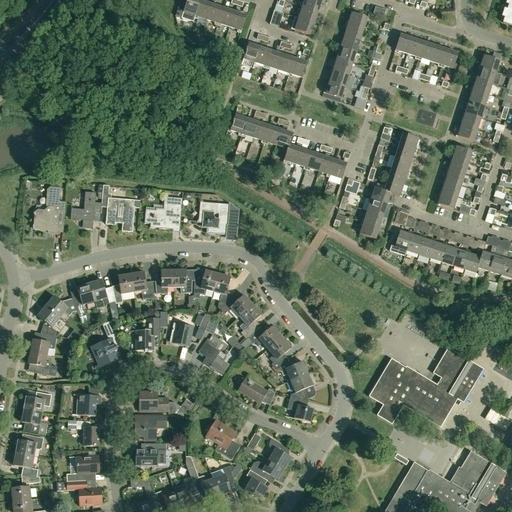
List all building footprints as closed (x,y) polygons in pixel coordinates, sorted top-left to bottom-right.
[(194,19),(200,1),(196,0),(187,0),(186,2),(180,0),(175,17),(193,22),(194,19)] [(318,13),(321,1),(317,0),(304,0),(303,4),(301,4),(300,7),(302,8),(318,13)] [(511,0),(510,0),(502,23),(511,26),(511,0)] [(206,20),(211,5),(200,1),(194,19),(197,20),(198,18),(206,20)] [(217,26),(223,9),(211,5),(206,20),(215,23),(214,25),(217,26)] [(373,14),(384,17),(386,11),(375,7),(373,14)] [(314,24),(318,13),(302,8),(300,16),(297,15),(296,18),(298,19),(299,19),(314,24)] [(229,28),(234,12),(223,9),(217,26),(220,27),(221,25),(229,28)] [(272,19),(278,21),(281,13),(274,11),(272,19)] [(234,12),(229,28),(238,30),(237,33),(240,34),(246,16),(234,12)] [(346,24),(363,30),(367,18),(352,13),(349,22),(347,21),(346,24)] [(310,36),(314,24),(299,19),(298,19),(296,27),(294,27),(293,30),(310,36)] [(360,41),(363,30),(346,24),(345,27),(347,28),(344,37),(360,41)] [(407,55),(412,39),(400,35),(394,53),(398,54),(399,52),(407,55)] [(356,53),(360,41),(344,37),(341,45),(339,44),(338,47),(356,53)] [(418,60),(423,43),(412,39),(407,55),(415,57),(415,59),(418,60)] [(430,62),(435,47),(423,43),(418,60),(421,61),(421,59),(430,62)] [(253,70),(255,63),(260,48),(248,44),(241,66),(253,70)] [(352,65),(356,53),(338,47),(337,50),(339,51),(337,60),(352,65)] [(441,68),(446,50),(435,47),(430,62),(438,65),(437,67),(441,68)] [(266,69),(271,52),(260,48),(255,63),(263,66),(263,68),(266,69)] [(446,50),(441,68),(444,69),(444,67),(453,69),(458,54),(446,50)] [(278,71),(283,55),(271,52),(266,69),(269,70),(269,68),(278,71)] [(288,77),(294,59),(283,55),(278,71),(286,74),(285,76),(288,77)] [(478,67),(496,73),(499,61),(484,56),(481,65),(479,64),(478,67)] [(294,59),(288,77),(292,78),(292,76),(301,78),(306,63),(294,59)] [(348,76),(352,65),(337,60),(334,68),(332,67),(331,70),(348,76)] [(492,84),(496,73),(478,67),(474,78),(477,79),(476,79),(492,84)] [(345,87),(348,76),(331,70),(330,73),(332,74),(329,82),(345,87)] [(488,96),(492,84),(476,79),(474,88),(472,87),(471,90),(488,96)] [(341,99),(345,87),(329,82),(327,91),(324,90),(323,94),(341,99)] [(362,93),(367,95),(369,89),(361,87),(359,92),(362,93)] [(484,107),(488,96),(471,90),(470,93),(472,94),(469,102),(484,107)] [(481,119),(484,107),(469,102),(466,111),(464,110),(463,113),(481,119)] [(477,130),(481,119),(463,113),(462,116),(464,117),(461,125),(477,130)] [(241,137),(247,119),(235,116),(230,131),(239,134),(238,136),(241,137)] [(253,139),(258,123),(247,119),(241,137),(244,138),(245,136),(253,139)] [(264,144),(270,127),(258,123),(253,139),(262,141),(261,143),(264,144)] [(473,142),(477,130),(461,125),(459,134),(457,133),(455,137),(473,142)] [(276,146),(281,131),(270,127),(264,144),(267,145),(268,143),(276,146)] [(289,146),(293,134),(281,131),(276,146),(284,149),(284,151),(287,152),(289,146)] [(399,146),(416,151),(417,148),(415,148),(418,139),(403,134),(399,146)] [(300,150),(289,146),(287,152),(283,163),(287,164),(287,162),(295,165),(300,150)] [(415,155),(416,151),(399,146),(395,157),(411,162),(413,154),(415,155)] [(453,159),(468,164),(472,152),(454,146),(453,150),(455,151),(453,159)] [(306,171),(312,153),(300,150),(295,165),(304,168),(303,170),(306,171)] [(318,172),(323,157),(312,153),(306,171),(309,172),(310,170),(318,172)] [(329,178),(335,161),(323,157),(318,172),(327,175),(326,177),(329,178)] [(408,170),(411,162),(395,157),(392,169),(409,174),(410,171),(408,170)] [(453,159),(451,158),(450,161),(452,162),(449,170),(464,175),(468,164),(453,159)] [(335,161),(329,178),(332,179),(333,177),(342,180),(347,165),(335,161)] [(408,177),(409,174),(392,169),(388,180),(403,185),(406,177),(408,177)] [(449,170),(447,169),(446,173),(448,173),(445,181),(445,182),(461,187),(464,175),(449,170)] [(400,193),(403,185),(388,180),(384,191),(384,192),(390,194),(401,198),(403,194),(400,193)] [(445,182),(445,181),(443,181),(442,184),(444,185),(442,193),(457,198),(461,187),(445,182)] [(102,199),(101,208),(107,208),(106,225),(115,226),(115,223),(122,224),(122,232),(132,233),(134,209),(134,207),(133,207),(134,201),(108,199),(109,187),(103,186),(102,199)] [(34,215),(33,229),(35,231),(63,233),(65,203),(59,203),(61,189),(50,188),(47,189),(46,206),(51,211),(47,214),(36,214),(34,215)] [(384,192),(384,191),(375,188),(372,197),(370,196),(369,200),(386,205),(390,194),(384,192)] [(442,193),(440,192),(438,196),(441,196),(438,205),(453,210),(457,198),(442,193)] [(71,209),(70,220),(83,221),(82,229),(93,230),(94,219),(100,219),(101,204),(95,203),(96,194),(85,193),(84,210),(71,209)] [(182,199),(176,199),(164,198),(163,213),(145,212),(144,224),(150,224),(150,228),(165,230),(166,224),(169,224),(169,227),(173,227),(173,225),(180,225),(182,199)] [(383,217),(386,205),(369,200),(368,203),(370,203),(367,212),(383,217)] [(230,206),(230,205),(200,203),(198,222),(203,223),(203,228),(208,228),(207,233),(227,235),(227,233),(236,233),(238,211),(231,206),(231,207),(230,206)] [(470,209),(461,206),(459,212),(468,215),(470,209)] [(379,228),(383,217),(367,212),(365,220),(362,219),(361,222),(379,228)] [(408,220),(407,219),(408,217),(399,214),(396,224),(406,227),(408,220)] [(375,240),(379,228),(361,222),(360,226),(363,226),(360,235),(375,240)] [(412,235),(412,236),(413,233),(408,231),(407,234),(400,232),(394,248),(390,247),(389,252),(404,257),(406,252),(412,235)] [(418,255),(423,239),(424,237),(419,235),(419,238),(412,236),(412,235),(406,252),(418,255)] [(435,243),(436,240),(431,239),(430,241),(423,239),(418,255),(429,259),(435,243)] [(446,247),(447,244),(442,243),(442,245),(435,243),(429,259),(441,263),(446,247)] [(458,250),(459,248),(454,246),(453,249),(446,247),(441,263),(452,267),(458,250)] [(494,256),(495,253),(497,248),(492,247),(489,254),(482,252),(481,255),(477,268),(477,269),(489,272),(494,256)] [(469,254),(470,252),(465,250),(465,253),(458,250),(452,267),(464,270),(469,254)] [(506,260),(506,257),(508,252),(504,250),(501,258),(494,256),(489,272),(500,276),(505,260),(506,260)] [(481,255),(477,254),(476,256),(469,254),(464,270),(476,274),(477,269),(477,268),(481,255)] [(511,278),(511,261),(506,260),(505,260),(500,276),(511,280),(511,278)] [(205,296),(206,291),(213,292),(218,275),(215,274),(215,272),(208,270),(206,272),(205,271),(203,280),(202,283),(194,281),(194,297),(194,298),(199,299),(200,295),(205,296)] [(153,282),(145,283),(144,273),(142,273),(140,271),(135,272),(135,274),(131,275),(134,293),(140,292),(142,301),(154,299),(153,282)] [(167,288),(174,288),(173,271),(161,271),(161,282),(155,282),(156,295),(165,294),(167,294),(167,292),(167,288)] [(173,271),(174,288),(180,288),(180,292),(181,293),(183,294),(192,294),(192,281),(186,281),(185,271),(173,271)] [(121,295),(134,293),(131,275),(118,277),(120,287),(112,288),(115,302),(116,304),(122,303),(121,295)] [(221,311),(232,297),(226,293),(230,278),(218,275),(213,292),(221,294),(218,307),(221,311)] [(115,302),(112,288),(112,287),(104,290),(102,281),(89,284),(95,302),(97,309),(106,307),(109,304),(115,302)] [(82,306),(95,302),(89,284),(77,288),(80,297),(72,299),(77,312),(79,318),(85,316),(82,306)] [(239,318),(253,305),(244,296),(236,303),(232,297),(221,311),(225,315),(231,309),(239,318)] [(77,312),(72,299),(61,303),(54,297),(46,307),(60,319),(64,313),(68,316),(72,312),(73,312),(77,312)] [(246,340),(248,338),(259,329),(253,323),(261,315),(253,305),(239,318),(244,323),(239,327),(243,331),(241,334),(246,340)] [(52,328),(60,319),(46,307),(37,317),(45,323),(41,334),(44,335),(55,337),(56,332),(52,328)] [(204,332),(210,319),(211,316),(205,315),(199,329),(204,332)] [(147,331),(135,331),(135,351),(153,351),(153,338),(160,338),(160,319),(146,319),(147,331)] [(210,319),(204,332),(213,335),(219,323),(210,319)] [(109,341),(94,347),(97,353),(95,354),(100,367),(116,360),(110,347),(120,343),(111,322),(102,324),(109,341)] [(173,323),(169,343),(189,347),(193,328),(173,323)] [(281,338),(278,334),(279,332),(279,331),(276,327),(274,327),(273,328),(272,327),(264,335),(259,329),(248,338),(253,344),(255,342),(259,347),(262,344),(268,350),(281,338)] [(57,337),(55,337),(44,335),(43,342),(33,340),(30,352),(47,356),(48,349),(52,350),(53,350),(54,349),(55,348),(57,337)] [(232,338),(227,343),(238,355),(243,350),(232,338)] [(287,341),(285,342),(281,338),(268,350),(273,356),(269,359),(273,363),(271,365),(276,371),(277,370),(287,361),(282,356),(291,349),(290,348),(291,347),(291,345),(288,341),(287,341)] [(227,366),(222,362),(225,358),(214,350),(216,347),(208,341),(199,353),(208,358),(204,364),(221,375),(227,366)] [(436,386),(391,360),(369,397),(383,406),(377,416),(392,425),(403,406),(424,418),(440,428),(457,400),(463,404),(483,370),(448,349),(437,366),(433,374),(441,379),(436,386)] [(51,363),(50,363),(46,362),(47,356),(30,352),(28,364),(38,366),(37,374),(49,376),(51,366),(51,365),(51,364),(51,363)] [(287,375),(290,382),(308,374),(302,362),(293,366),(288,360),(287,361),(277,370),(280,372),(281,372),(283,376),(287,375)] [(290,396),(304,400),(308,401),(308,399),(304,390),(313,386),(308,374),(290,382),(295,393),(290,396)] [(245,379),(242,384),(237,392),(260,405),(262,403),(270,406),(275,393),(268,390),(267,392),(245,379)] [(139,406),(139,413),(147,413),(168,412),(168,403),(168,399),(157,399),(157,392),(139,393),(139,406)] [(24,410),(42,414),(44,401),(50,402),(51,396),(36,393),(35,399),(26,397),(24,410)] [(78,395),(77,416),(95,417),(95,404),(100,405),(101,397),(78,395)] [(302,407),(304,400),(290,396),(287,409),(296,412),(294,419),(310,423),(314,410),(302,407)] [(193,405),(186,400),(181,407),(175,414),(177,414),(183,414),(186,414),(193,405)] [(168,412),(168,415),(175,414),(181,407),(175,403),(168,403),(168,412)] [(484,419),(505,431),(511,421),(490,409),(484,419)] [(40,424),(42,414),(24,410),(21,423),(25,424),(23,432),(46,436),(47,425),(40,424)] [(136,423),(135,437),(144,437),(144,441),(155,441),(156,429),(166,429),(166,416),(149,416),(136,416),(136,423)] [(68,421),(68,430),(81,430),(82,422),(68,421)] [(214,450),(219,453),(231,461),(239,448),(230,442),(236,433),(216,421),(206,437),(218,444),(214,450)] [(84,429),(84,447),(98,447),(99,429),(84,429)] [(255,434),(247,447),(253,451),(261,438),(255,434)] [(34,457),(35,450),(39,450),(41,449),(43,439),(23,435),(22,441),(18,441),(16,454),(34,457)] [(291,459),(285,455),(288,450),(271,440),(269,444),(269,447),(271,450),(274,452),(269,460),(285,470),(291,459)] [(136,450),(135,466),(157,466),(165,466),(165,450),(165,444),(151,444),(151,450),(141,450),(136,450)] [(424,511),(426,509),(430,511),(474,511),(480,504),(486,507),(506,473),(470,452),(460,469),(459,468),(449,484),(414,463),(391,501),(384,511),(424,511)] [(32,469),(34,457),(16,454),(13,466),(23,468),(21,476),(36,478),(38,471),(32,469)] [(67,482),(86,481),(85,474),(99,473),(98,457),(76,458),(77,474),(67,475),(67,482)] [(283,473),(285,470),(269,460),(265,466),(258,462),(254,463),(250,471),(263,479),(267,481),(270,476),(281,482),(285,475),(283,473)] [(212,479),(219,497),(231,492),(228,484),(234,481),(229,467),(222,469),(224,475),(212,479)] [(259,484),(263,479),(250,471),(246,476),(251,479),(245,491),(261,500),(267,489),(259,484)] [(39,478),(36,478),(21,476),(22,485),(40,483),(39,478)] [(212,479),(206,482),(204,476),(192,481),(197,495),(203,492),(207,501),(219,497),(212,479)] [(154,495),(151,485),(148,478),(136,479),(137,487),(147,486),(153,502),(140,506),(141,511),(156,511),(159,509),(154,495)] [(67,489),(69,489),(79,488),(80,506),(101,505),(100,489),(86,490),(86,481),(67,482),(56,483),(57,492),(67,491),(67,489)] [(190,497),(197,495),(192,481),(185,483),(187,489),(175,493),(181,511),(193,506),(190,497)] [(12,502),(31,500),(29,487),(11,489),(12,502)] [(177,511),(181,511),(175,493),(163,497),(161,492),(154,495),(159,509),(166,506),(167,511),(177,511)] [(44,511),(45,511),(39,511),(32,511),(31,500),(12,502),(13,505),(12,506),(10,506),(10,507),(10,511),(44,511)]
